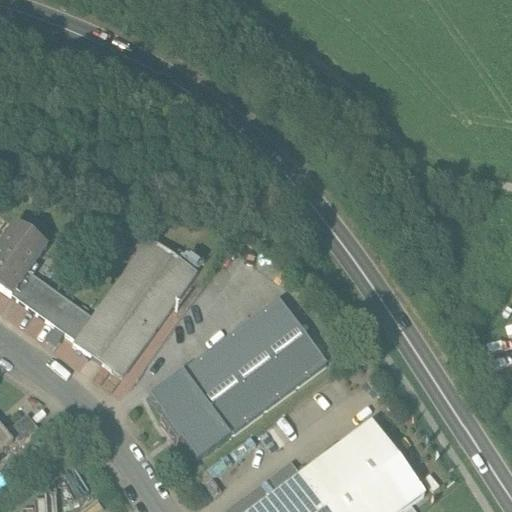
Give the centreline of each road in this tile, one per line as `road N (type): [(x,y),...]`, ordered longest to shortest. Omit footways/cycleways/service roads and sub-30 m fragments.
road 1 (tertiary): [(0,0),(108,45),(186,89),(266,155),(342,244),(511,499)]
road 2 (track): [(230,0),(316,58),(429,172),(511,188)]
road 3 (residential): [(0,343),(114,438),(165,511)]
